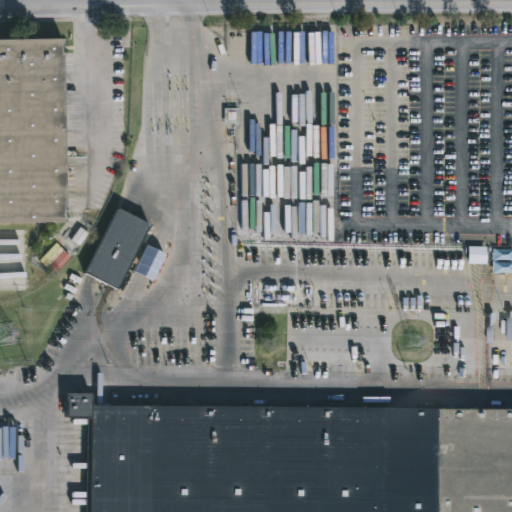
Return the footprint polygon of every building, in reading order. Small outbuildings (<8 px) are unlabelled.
[(58,45),(58,53),(61,53),(64,206),(61,206),(61,217),(64,217),(64,221),(0,222),(0,38),(60,37),(60,41),(58,41),(58,45)] [(82,276),(117,292),(148,226),(112,210),(82,276)] [(485,264),(467,264),(467,246),(486,246),(485,264)] [(511,248),(511,273),(491,273),(491,248),(511,248)] [(258,305),(277,305),(277,291),(258,291),(258,305)] [(89,393),(89,406),(511,409),(511,511),(84,511),(85,418),(65,418),(65,393),(89,393)]
